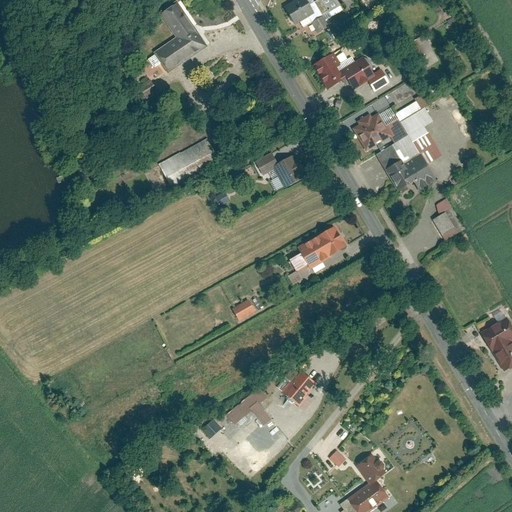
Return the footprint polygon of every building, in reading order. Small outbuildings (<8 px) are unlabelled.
[(312,14),(302,0),(299,0),(283,11),(293,27),(312,14)] [(321,0),(332,17),(341,11),(334,0),(321,0)] [(208,47),(177,1),(159,13),(176,38),(154,54),(168,74),(208,47)] [(319,19),(311,24),(318,35),(326,30),(319,19)] [(412,62),(424,55),(415,39),(402,47),(412,62)] [(327,57),(311,66),(325,91),(340,82),(345,91),(371,76),(362,60),(337,74),(327,57)] [(159,93),(150,80),(138,88),(147,101),(159,93)] [(403,138),(375,154),(396,191),(426,174),(420,163),(433,156),(417,127),(425,122),(419,110),(395,123),(403,138)] [(388,135),(374,112),(367,116),(364,111),(353,118),(355,122),(346,128),(361,151),(388,135)] [(174,192),(222,165),(207,139),(181,154),(180,153),(159,165),(174,192)] [(263,177),(274,171),(272,168),(277,165),(271,153),(255,163),(263,177)] [(296,161),(293,156),(277,165),(272,168),(274,171),(285,190),(305,179),(302,174),(305,173),(297,160),(296,161)] [(230,201),(224,192),(214,198),(220,208),(230,201)] [(465,230),(446,200),(436,207),(438,218),(432,222),(445,242),(465,230)] [(344,246),(333,226),(297,248),(300,253),(288,260),(294,270),(306,263),(308,267),(344,246)] [(286,276),(292,285),(301,280),(295,271),(286,276)] [(255,313),(247,300),(231,310),(238,323),(255,313)] [(511,341),(511,327),(506,319),(480,334),(503,374),(511,368),(511,344),(511,342),(511,341)] [(316,385),(299,371),(281,393),(298,408),(297,409),(303,414),(313,402),(307,396),(316,385)] [(284,435),(268,418),(238,447),(254,464),(284,435)] [(221,430),(213,420),(201,432),(209,441),(221,430)] [(346,460),(336,452),(329,459),(338,468),(346,460)] [(386,476),(373,456),(356,467),(368,485),(347,499),(355,511),(372,511),(390,500),(378,481),(386,476)]
